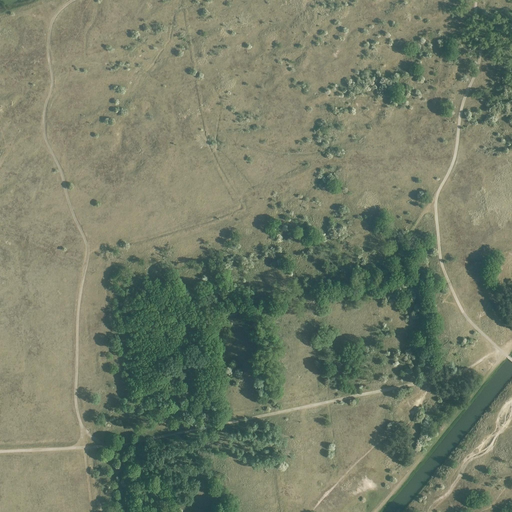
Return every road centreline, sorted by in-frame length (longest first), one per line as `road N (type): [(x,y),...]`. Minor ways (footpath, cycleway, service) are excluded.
road 1 (track): [(83,446),(73,396),(85,241),(43,121),(52,84),(51,21),(71,0)]
road 2 (track): [(83,446),(434,380),(502,352)]
road 3 (track): [(376,511),(504,354)]
road 4 (track): [(476,0),(481,54),(436,193)]
road 5 (track): [(502,352),(451,291),(439,255),(436,193)]
